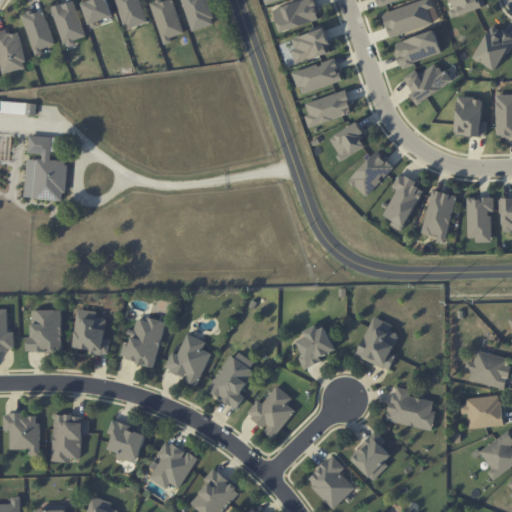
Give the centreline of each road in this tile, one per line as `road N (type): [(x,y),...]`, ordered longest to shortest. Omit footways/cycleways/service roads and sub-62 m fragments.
road 1 (tertiary): [(511,271),(391,273),(336,248),(308,205),(237,0)]
road 2 (residential): [(0,386),(93,389),(187,420),(230,445),(294,511)]
road 3 (residential): [(511,167),(448,163),(403,135),(344,0)]
